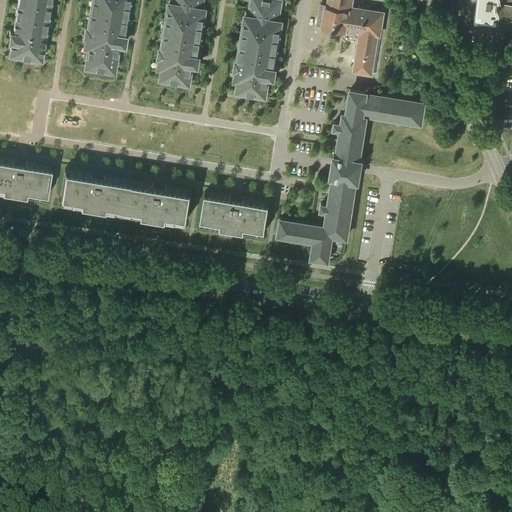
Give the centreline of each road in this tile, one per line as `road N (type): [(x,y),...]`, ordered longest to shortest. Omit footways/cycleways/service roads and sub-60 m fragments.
road 1 (residential): [(282,133),(43,99),(43,139),(268,176),(278,155)]
road 2 (residential): [(365,304),(0,250)]
road 3 (residential): [(499,170),(439,33)]
road 4 (residential): [(511,326),(365,304)]
road 5 (residential): [(282,133),(304,0)]
road 6 (residential): [(365,304),(388,173)]
